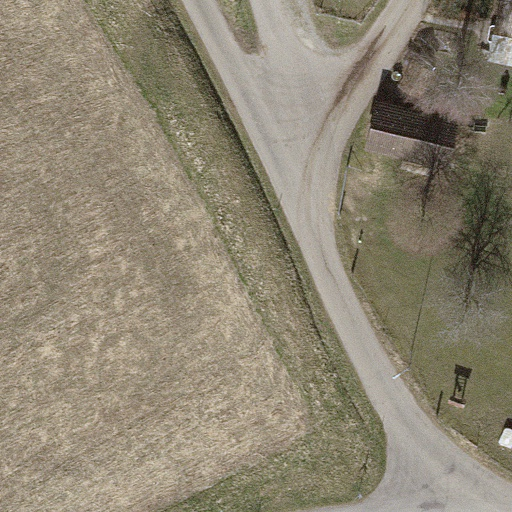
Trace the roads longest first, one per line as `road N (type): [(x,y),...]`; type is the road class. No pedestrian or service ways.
road 1 (track): [(457,511),(339,303),(199,0)]
road 2 (track): [(411,0),(284,173),(286,76),(266,0)]
